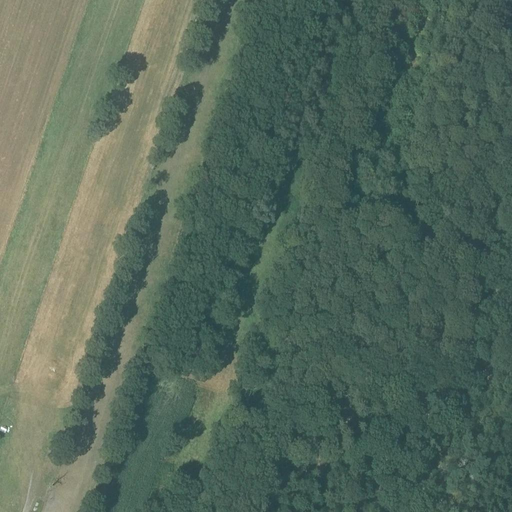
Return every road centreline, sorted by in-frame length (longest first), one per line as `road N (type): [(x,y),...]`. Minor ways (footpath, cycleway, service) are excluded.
road 1 (track): [(393,0),(273,371)]
road 2 (track): [(273,371),(228,511)]
